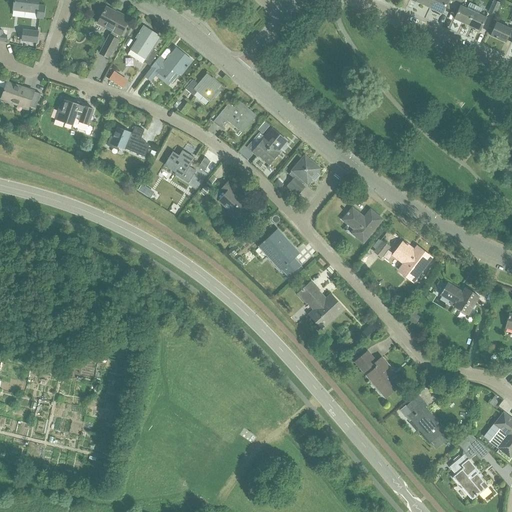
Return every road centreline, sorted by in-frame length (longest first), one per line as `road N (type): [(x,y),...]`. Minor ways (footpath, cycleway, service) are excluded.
road 1 (secondary): [(421,511),(280,348),(194,270),(83,210),(0,185)]
road 2 (track): [(0,477),(106,504),(174,496),(211,504),(256,443),(311,407)]
road 3 (track): [(0,340),(15,348),(42,345),(90,321),(142,309),(141,301),(96,279),(0,253)]
road 4 (residential): [(301,224),(209,140),(47,72)]
road 5 (residential): [(511,395),(427,364),(301,224)]
road 6 (tertiary): [(511,259),(435,224),(347,161)]
road 7 (residential): [(511,69),(356,0)]
road 8 (tertiary): [(347,161),(235,72)]
road 9 (residential): [(235,72),(186,28),(136,0)]
